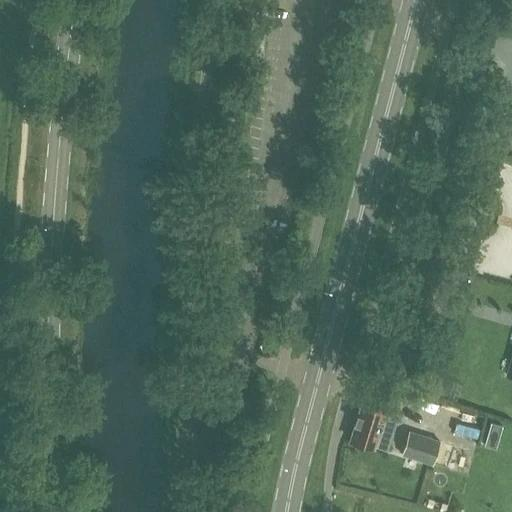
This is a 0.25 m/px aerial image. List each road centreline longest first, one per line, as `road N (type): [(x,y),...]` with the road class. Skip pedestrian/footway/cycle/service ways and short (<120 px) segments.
road 1 (secondary): [(287,511),(416,0)]
road 2 (secondary): [(51,511),(48,304),(74,0)]
